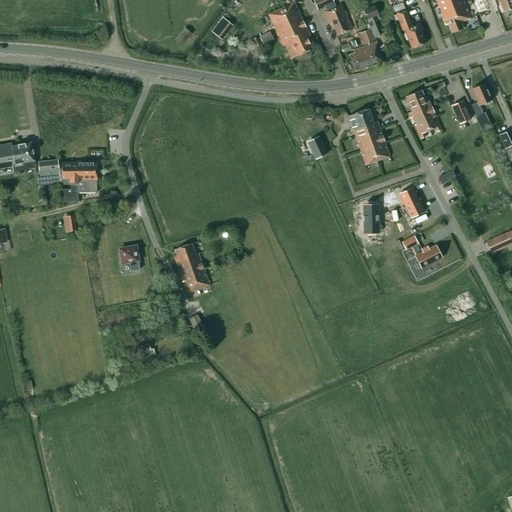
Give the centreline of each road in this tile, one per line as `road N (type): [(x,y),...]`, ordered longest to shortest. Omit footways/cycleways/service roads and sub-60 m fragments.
road 1 (unclassified): [(511,333),(380,76)]
road 2 (tertiary): [(380,76),(313,88),(153,69)]
road 3 (residential): [(162,258),(125,145),(153,69)]
road 4 (tertiary): [(153,69),(0,48)]
road 5 (tertiary): [(511,38),(380,76)]
